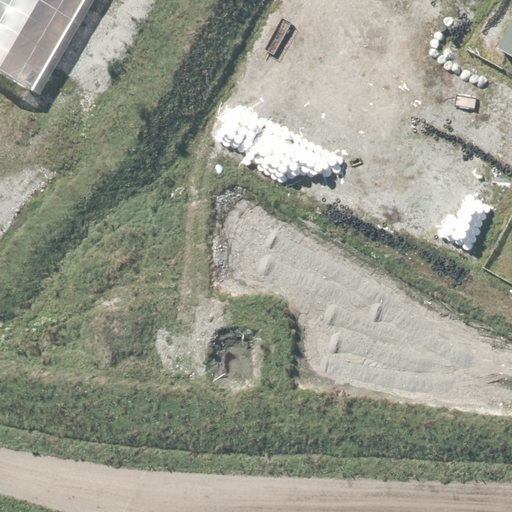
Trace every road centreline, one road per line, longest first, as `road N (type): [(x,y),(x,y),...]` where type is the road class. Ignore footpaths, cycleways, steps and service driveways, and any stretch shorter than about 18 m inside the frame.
road 1 (track): [(165,511),(174,499),(511,499)]
road 2 (track): [(174,499),(0,463)]
